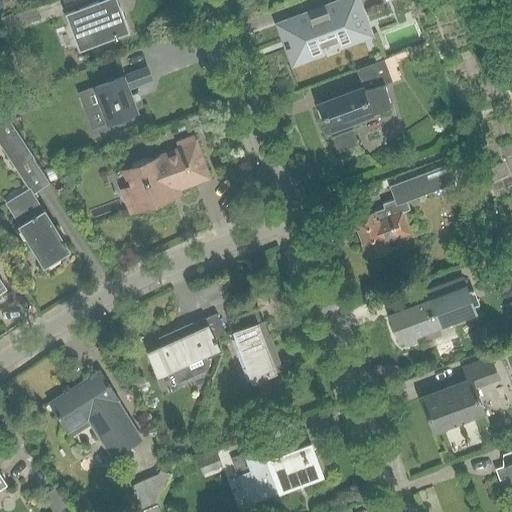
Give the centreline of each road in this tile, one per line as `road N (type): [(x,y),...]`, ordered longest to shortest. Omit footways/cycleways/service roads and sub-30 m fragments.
road 1 (residential): [(0,366),(148,275),(291,222)]
road 2 (residential): [(401,511),(291,222)]
road 3 (residential): [(291,222),(207,0)]
